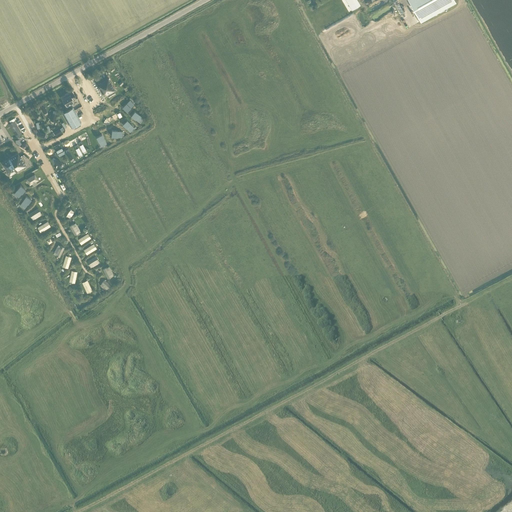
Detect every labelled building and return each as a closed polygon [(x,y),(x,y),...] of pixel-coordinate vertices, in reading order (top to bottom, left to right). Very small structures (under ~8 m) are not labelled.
[(357,0),(346,0),(353,10),(360,6),(357,0)] [(408,0),(421,22),(456,2),(454,0),(408,0)] [(101,87),(98,88),(102,94),(104,93),(106,96),(116,91),(108,78),(107,79),(100,82),(101,83),(99,84),(101,87)] [(70,95),(63,99),(66,105),(69,110),(72,108),(70,103),(74,101),(73,101),(76,99),(75,97),(75,96),(74,96),(74,95),(72,93),(70,95)] [(64,113),(62,114),(68,124),(69,124),(71,128),(81,122),(79,118),(78,118),(76,115),(77,114),(75,112),(72,108),(69,110),(64,113),(63,113),(64,113)] [(139,110),(132,114),(136,121),(143,118),(139,110)] [(14,121),(9,124),(16,137),(22,134),(14,121)] [(129,122),(127,127),(138,131),(140,124),(129,122)] [(110,135),(103,138),(107,146),(113,143),(110,135)] [(18,153),(1,163),(9,177),(26,166),(21,157),(20,157),(18,153)] [(35,174),(26,179),(30,186),(32,184),(33,185),(37,183),(36,182),(39,180),(35,174)]
